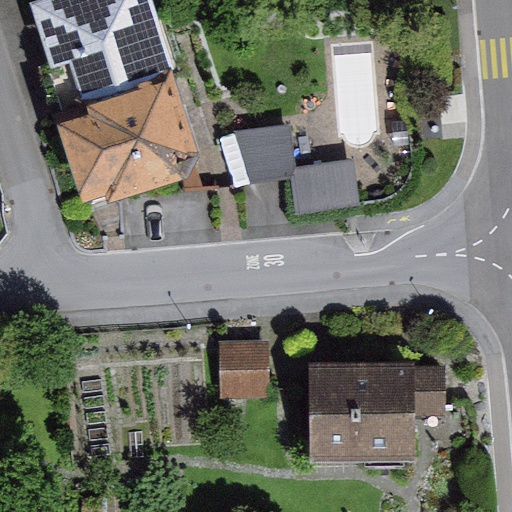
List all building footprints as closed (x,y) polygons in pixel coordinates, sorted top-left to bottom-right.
[(155,0),(52,0),(41,4),(77,109),(181,74),(155,0)] [(77,132),(99,199),(207,163),(184,95),(77,132)] [(356,152),(299,161),(292,118),(241,126),(250,179),(293,172),(300,212),(364,202),(356,152)] [(225,342),(224,389),(293,391),(294,344),(225,342)] [(415,366),(314,370),(318,460),(418,455),(415,366)]
